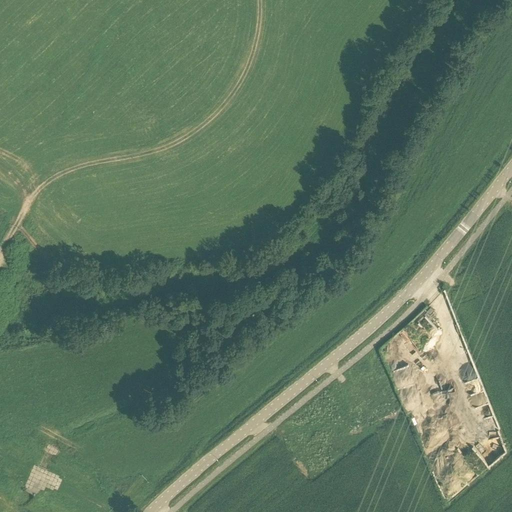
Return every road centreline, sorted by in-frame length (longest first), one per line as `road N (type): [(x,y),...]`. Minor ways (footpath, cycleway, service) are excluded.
road 1 (tertiary): [(152,511),(374,325),(511,169)]
road 2 (track): [(258,0),(247,69),(227,102),(172,145),(46,181),(0,257)]
